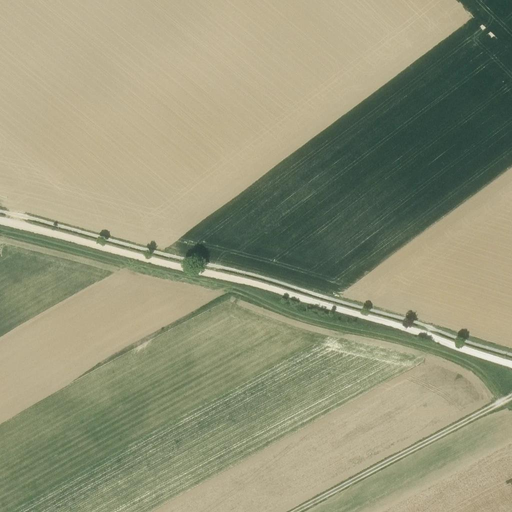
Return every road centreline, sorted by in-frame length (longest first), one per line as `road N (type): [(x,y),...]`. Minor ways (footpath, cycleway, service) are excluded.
road 1 (track): [(0,219),(261,285),(511,364)]
road 2 (track): [(511,395),(294,511)]
